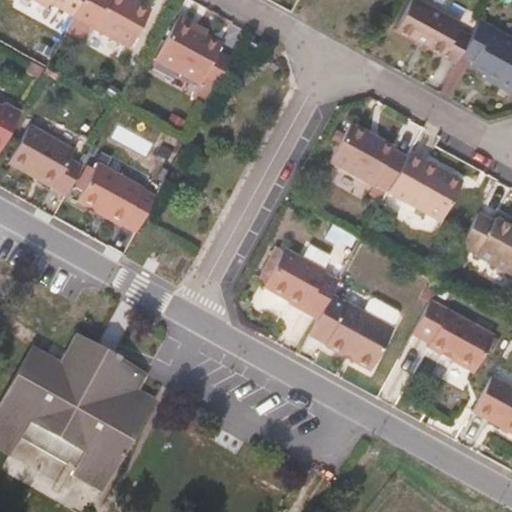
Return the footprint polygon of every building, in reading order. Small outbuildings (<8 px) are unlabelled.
[(82,0),(40,0),(50,5),(54,0),(75,13),(82,0)] [(131,47),(152,8),(137,1),(133,2),(130,0),(82,0),(75,13),(74,16),(131,47)] [(459,19),(423,0),(408,0),(394,26),(456,60),(461,50),(469,35),(455,27),(459,19)] [(224,44),(206,33),(208,30),(181,14),(157,57),(202,82),(205,77),(218,84),(233,58),(220,51),(224,44)] [(510,90),(511,86),(511,36),(478,18),(469,35),(461,50),(473,57),(471,62),(497,76),(494,82),(510,90)] [(259,57),(264,47),(251,39),(246,49),(259,57)] [(0,148),(1,150),(23,109),(7,100),(4,105),(0,102),(0,148)] [(388,188),(406,153),(394,147),(396,144),(370,130),(368,133),(349,122),(329,160),(374,184),(376,182),(388,188)] [(74,159),(78,150),(32,125),(11,162),(68,194),(85,164),(74,159)] [(440,221),(460,182),(436,169),(438,167),(408,150),(406,153),(388,188),(386,191),(440,221)] [(157,195),(143,187),(145,184),(101,160),(79,201),(124,226),(125,223),(138,230),(157,195)] [(511,224),(511,226),(495,217),(493,221),(477,212),(461,242),(476,251),(474,254),(511,274),(511,224)] [(282,301),(296,309),(316,320),(330,295),(336,283),(321,273),(328,260),(306,248),(299,260),(278,249),(256,287),(282,301)] [(322,346),(340,357),(351,362),(369,372),(399,317),(397,313),(395,311),(376,300),(368,301),(362,313),(330,295),(316,320),(308,334),(324,343),(322,346)] [(492,334),(429,299),(411,332),(428,341),(425,346),(472,371),(492,334)] [(133,442),(155,405),(137,395),(144,379),(68,337),(51,367),(28,354),(0,401),(0,442),(17,453),(23,444),(47,456),(70,470),(66,480),(100,499),(125,456),(133,442)] [(511,433),(511,385),(492,375),(472,412),(511,433)]
